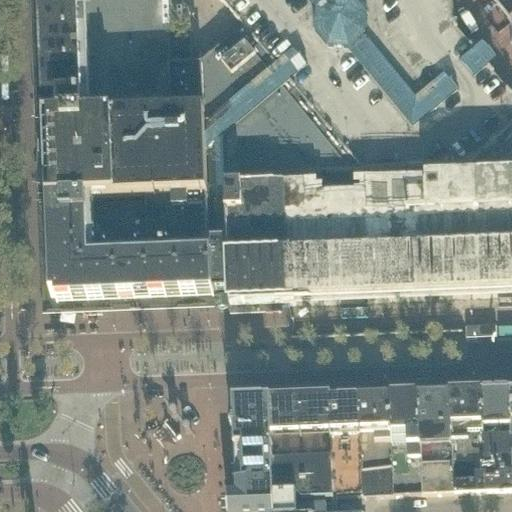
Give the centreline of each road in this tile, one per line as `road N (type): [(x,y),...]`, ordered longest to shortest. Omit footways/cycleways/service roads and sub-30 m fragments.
road 1 (residential): [(480,348),(460,329),(107,343),(108,385)]
road 2 (residential): [(108,385),(464,373),(480,348)]
